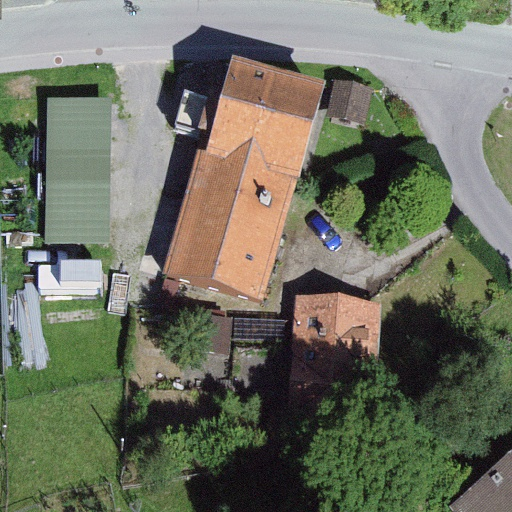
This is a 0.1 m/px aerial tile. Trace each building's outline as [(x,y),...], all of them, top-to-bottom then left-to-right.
[(317,104),(229,77),(168,280),(256,307),(317,104)] [(371,102),(337,94),(329,126),(363,134),(371,102)] [(112,110),(58,108),(55,254),(109,255),(112,110)] [(400,323),(304,315),(295,424),(390,432),(400,323)] [(511,511),(511,474),(465,511),(511,511)]
